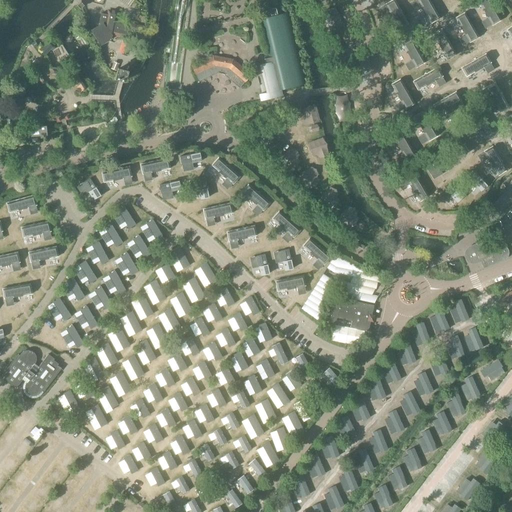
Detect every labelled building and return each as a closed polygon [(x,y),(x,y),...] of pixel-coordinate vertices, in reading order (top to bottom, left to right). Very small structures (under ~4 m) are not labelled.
[(394,0),(392,0),(385,4),(399,29),(408,24),(394,0)] [(429,0),(417,0),(431,23),(439,18),(429,0)] [(488,0),(479,0),(478,1),(492,26),(501,20),(488,0)] [(260,65),(268,98),(280,95),(279,90),(305,84),(287,12),(277,15),(275,8),(269,9),(269,10),(262,12),(263,18),(259,19),(267,52),(263,53),(255,54),(257,61),(264,59),(265,64),(260,65)] [(118,20),(119,12),(107,9),(104,27),(100,27),(100,26),(101,25),(102,25),(103,25),(104,24),(104,23),(104,22),(103,22),(102,22),(101,22),(100,23),(99,22),(97,22),(97,23),(94,22),(93,27),(98,31),(98,33),(94,33),(94,35),(100,46),(101,46),(102,42),(109,42),(112,38),(110,38),(110,37),(111,37),(112,35),(149,44),(153,28),(118,20)] [(464,13),(455,18),(469,43),(478,37),(464,13)] [(442,30),(433,35),(447,60),(456,55),(442,30)] [(73,38),(70,34),(66,35),(64,39),(66,42),(71,42),(73,38)] [(31,42),(31,43),(34,48),(41,43),(38,38),(37,38),(33,41),(31,42)] [(410,38),(401,43),(415,68),(424,63),(410,38)] [(52,45),(51,46),(44,40),(43,42),(44,44),(42,46),(41,44),(37,48),(39,49),(37,50),(44,56),(50,50),(52,52),(55,49),(54,48),(55,47),(52,45)] [(63,70),(76,69),(77,69),(73,62),(60,44),(47,57),(49,61),(51,67),(50,67),(49,76),(58,77),(58,76),(59,76),(59,75),(62,76),(69,77),(70,72),(63,71),(63,70)] [(484,50),(459,65),(464,73),(489,59),(484,50)] [(232,59),(219,57),(213,56),(191,66),(195,74),(198,82),(218,73),(223,74),(239,88),(245,82),(250,75),(232,59)] [(437,68),(412,82),(417,90),(442,76),(437,68)] [(76,86),(76,87),(80,93),(83,91),(82,90),(86,87),(77,73),(68,78),(74,87),(76,86)] [(43,87),(46,83),(41,78),(37,79),(36,80),(41,87),(43,87)] [(400,79),(391,84),(405,109),(414,104),(400,79)] [(494,83),(486,88),(500,112),(508,107),(494,83)] [(456,92),(431,106),(436,115),(461,101),(456,92)] [(476,110),(467,116),(483,140),(492,134),(476,110)] [(423,111),(414,117),(428,141),(437,136),(423,111)] [(71,118),(70,114),(70,113),(68,113),(64,114),(64,116),(61,117),(61,116),(55,117),(56,122),(62,121),(62,120),(64,120),(65,120),(70,119),(71,118)] [(47,135),(46,126),(20,128),(21,137),(23,137),(23,139),(28,139),(28,138),(29,138),(30,141),(32,141),(32,143),(36,143),(36,141),(39,141),(38,138),(40,138),(45,137),(44,135),(47,135)] [(400,130),(392,135),(406,159),(415,154),(400,130)] [(457,135),(450,140),(461,156),(468,152),(457,135)] [(491,145),(482,151),(497,176),(506,171),(491,145)] [(200,153),(180,157),(182,165),(202,161),(200,153)] [(219,157),(212,165),(233,185),(241,177),(219,157)] [(441,157),(424,167),(428,175),(445,165),(441,157)] [(168,158),(140,164),(142,175),(171,168),(168,158)] [(129,166),(101,172),(103,183),(132,176),(129,166)] [(473,170),(467,176),(480,191),(486,186),(473,170)] [(413,172),(404,177),(419,202),(428,197),(413,172)] [(89,178),(83,183),(94,200),(101,195),(89,178)] [(205,178),(197,179),(201,199),(209,198),(205,178)] [(179,181),(159,185),(161,193),(181,189),(179,181)] [(448,182),(442,188),(456,202),(462,196),(448,182)] [(248,183),(241,191),(263,211),(270,203),(248,183)] [(34,195),(6,203),(8,213),(36,206),(34,195)] [(230,203),(202,209),(204,219),(233,213),(230,203)] [(279,210),(272,218),(294,238),(301,230),(279,210)] [(49,221),(20,227),(22,238),(51,232),(49,221)] [(254,225),(226,231),(228,242),(257,236),(254,225)] [(310,238),(303,246),(324,265),(332,257),(310,238)] [(473,247),(470,249),(469,249),(467,251),(466,253),(467,256),(467,258),(468,259),(470,261),(472,262),(475,262),(477,262),(481,260),(484,267),(501,260),(504,259),(507,257),(508,252),(507,251),(507,249),(505,248),(503,247),(501,246),(499,246),(492,249),(489,241),(473,247)] [(56,246),(27,252),(30,262),(58,256),(56,246)] [(289,248),(280,250),(285,270),(293,268),(289,248)] [(17,252),(0,255),(0,266),(20,262),(17,252)] [(265,254),(257,256),(261,276),(269,274),(265,254)] [(303,276),(275,281),(277,291),(305,286),(303,276)] [(30,283),(2,288),(4,299),(32,294),(30,283)] [(511,290),(501,295),(505,304),(511,300),(511,290)] [(374,315),(371,314),(373,306),(355,302),(354,305),(333,301),(328,323),(335,325),(336,317),(352,321),(351,327),(367,331),(369,321),(372,322),(373,321),(374,316),(374,315)] [(32,351),(30,350),(28,350),(26,350),(24,351),(21,352),(19,355),(18,355),(3,375),(6,378),(5,379),(16,387),(22,379),(26,382),(25,383),(24,384),(24,387),(24,389),(25,392),(26,394),(28,395),(30,396),(32,396),(34,396),(36,396),(38,395),(41,393),(42,391),(60,368),(57,365),(58,364),(53,360),(54,359),(48,354),(38,367),(34,364),(35,363),(35,361),(36,360),(36,358),(36,356),(35,354),(33,352),(32,351)]
